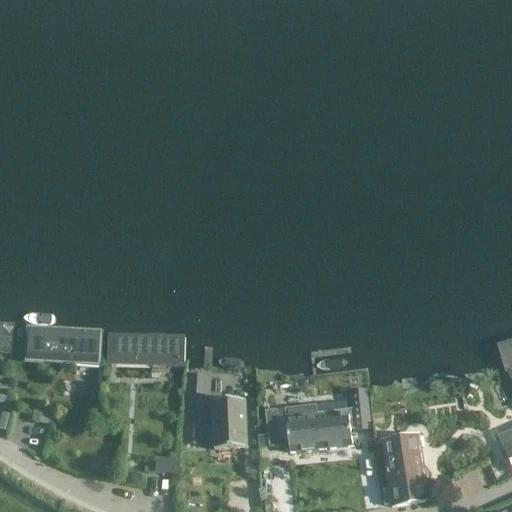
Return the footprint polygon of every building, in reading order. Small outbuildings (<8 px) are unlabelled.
[(0,354),(10,355),(12,328),(0,326),(0,354)] [(98,367),(101,332),(25,327),(23,362),(98,367)] [(184,368),(185,339),(108,337),(107,366),(184,368)] [(511,371),(511,340),(496,346),(505,374),(511,371)] [(333,405),(316,407),(321,451),(352,448),(351,430),(370,428),(366,392),(351,393),(352,409),(334,411),(333,405)] [(214,451),(247,450),(246,402),(213,403),(214,451)] [(290,454),(321,451),(316,407),(286,410),(290,454)] [(270,449),(282,448),(279,427),(267,428),(270,449)] [(382,443),(392,508),(427,502),(424,480),(426,478),(425,471),(423,470),(418,438),(382,443)] [(173,462),(157,461),(156,473),(172,474),(173,462)]
